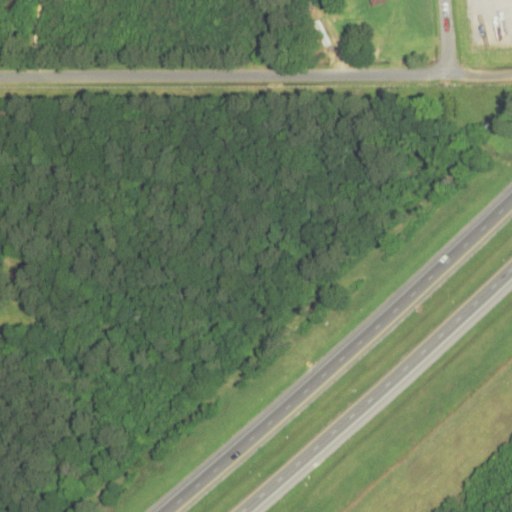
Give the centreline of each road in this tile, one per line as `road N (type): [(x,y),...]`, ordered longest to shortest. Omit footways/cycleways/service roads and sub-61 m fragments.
road 1 (residential): [(0,73),(448,71),(441,0)]
road 2 (motorway): [(511,199),(165,511)]
road 3 (motorway): [(236,511),(511,265)]
